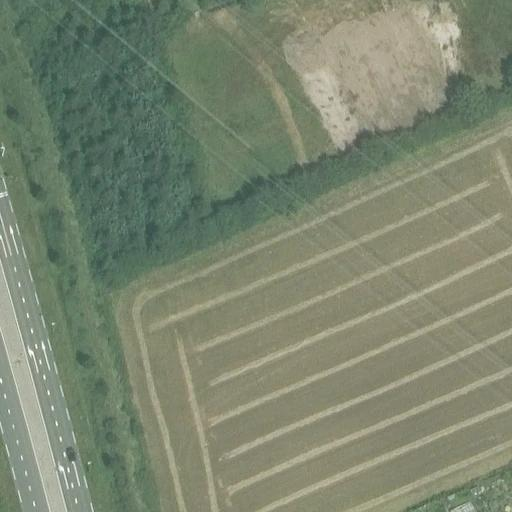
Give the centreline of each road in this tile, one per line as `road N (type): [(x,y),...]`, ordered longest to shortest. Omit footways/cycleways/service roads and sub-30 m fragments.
road 1 (secondary): [(79,511),(0,216)]
road 2 (secondary): [(0,351),(44,511)]
